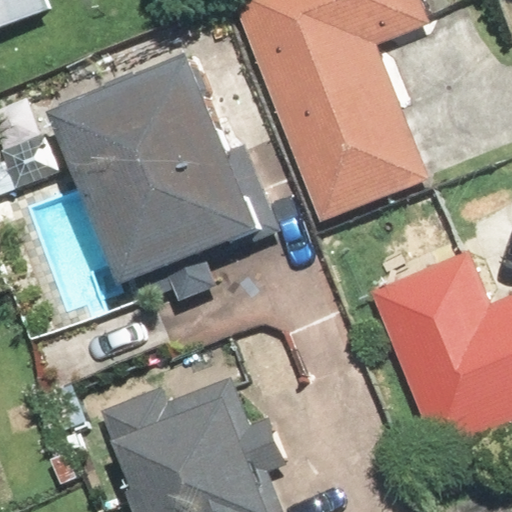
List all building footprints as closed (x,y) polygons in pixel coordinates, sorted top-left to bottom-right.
[(56,0),(0,0),(0,40),(63,16),(56,0)] [(248,0),(336,229),(450,186),(396,44),(457,21),(449,0),(248,0)] [(243,63),(85,123),(148,290),(307,230),(243,63)] [(400,289),(460,447),(511,427),(511,287),(498,252),(400,289)] [(320,511),(286,396),(156,435),(179,511),(320,511)] [(0,431),(0,501),(23,493),(0,431)]
